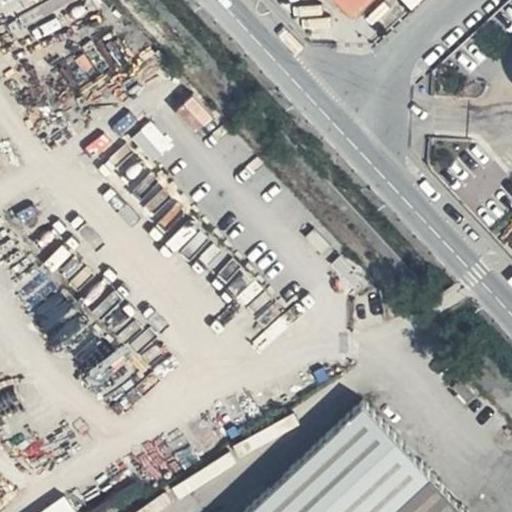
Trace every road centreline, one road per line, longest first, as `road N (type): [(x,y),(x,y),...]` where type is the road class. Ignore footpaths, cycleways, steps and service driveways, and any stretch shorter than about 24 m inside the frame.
road 1 (track): [(133,0),(419,315)]
road 2 (unclassified): [(333,121),(511,314)]
road 3 (unclassified): [(463,0),(333,121)]
road 4 (unclassified): [(221,0),(333,121)]
